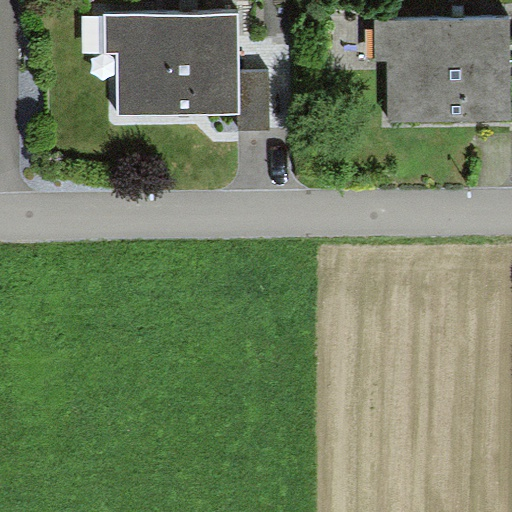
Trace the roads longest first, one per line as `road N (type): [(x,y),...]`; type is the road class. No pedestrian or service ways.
road 1 (residential): [(3,221),(511,209)]
road 2 (residential): [(3,221),(0,0)]
